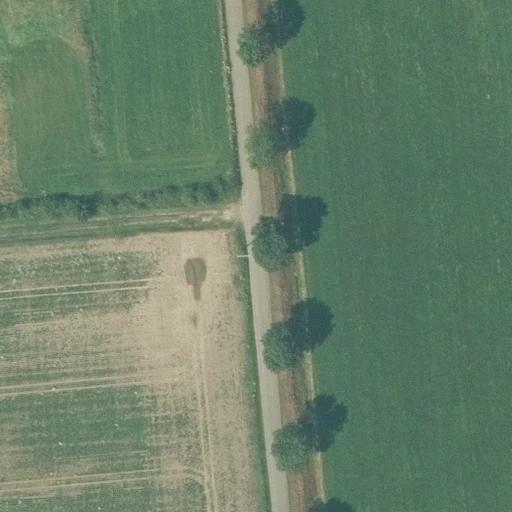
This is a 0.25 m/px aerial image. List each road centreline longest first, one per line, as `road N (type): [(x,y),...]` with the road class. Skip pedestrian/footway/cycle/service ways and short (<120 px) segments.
road 1 (unclassified): [(240,0),(286,511)]
road 2 (track): [(0,226),(259,205)]
